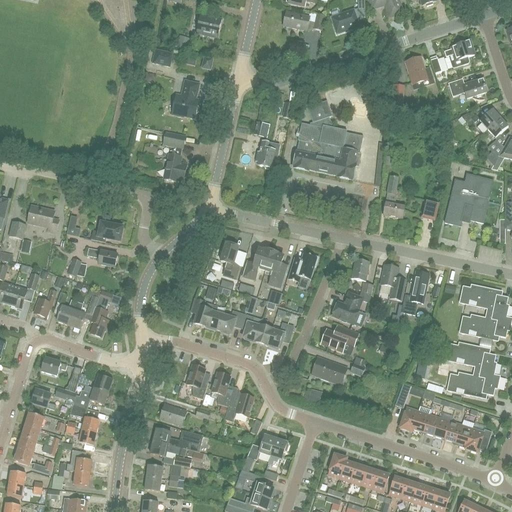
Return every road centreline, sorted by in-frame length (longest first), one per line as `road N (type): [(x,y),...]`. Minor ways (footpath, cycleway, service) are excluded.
road 1 (unclassified): [(239,77),(279,82),(483,15)]
road 2 (residential): [(161,256),(143,237),(143,195),(12,165)]
road 3 (residential): [(495,482),(314,422)]
road 4 (residential): [(511,274),(340,238)]
road 5 (residential): [(263,383),(290,367),(340,238)]
road 6 (tertiary): [(113,511),(144,362)]
road 7 (tertiary): [(208,210),(239,77)]
road 8 (residential): [(340,238),(208,210)]
road 9 (residential): [(263,383),(245,363),(178,342),(143,341)]
